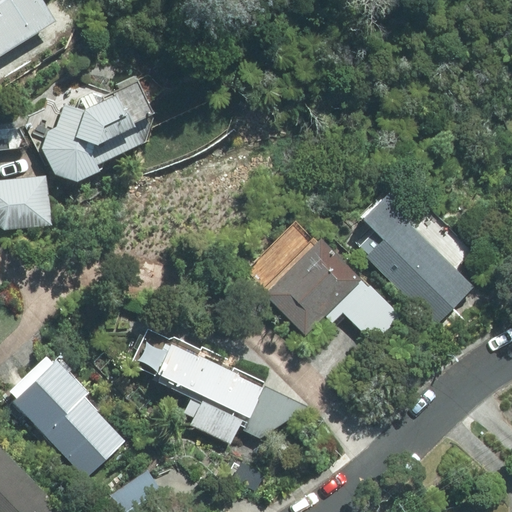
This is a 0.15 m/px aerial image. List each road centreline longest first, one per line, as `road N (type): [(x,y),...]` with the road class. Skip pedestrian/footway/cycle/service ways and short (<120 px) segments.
road 1 (residential): [(383,465),(214,301),(173,285),(42,288),(0,259)]
road 2 (residential): [(383,465),(441,406),(511,354)]
